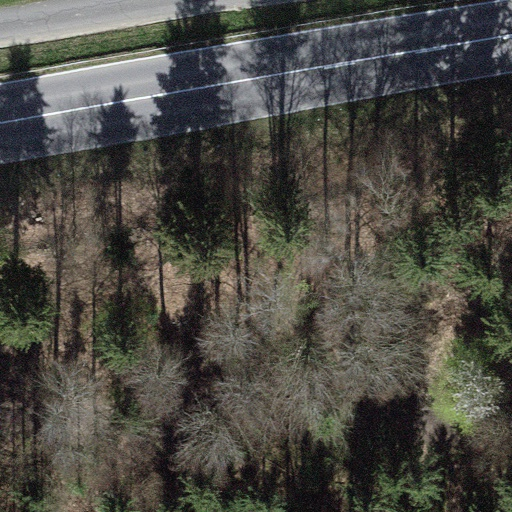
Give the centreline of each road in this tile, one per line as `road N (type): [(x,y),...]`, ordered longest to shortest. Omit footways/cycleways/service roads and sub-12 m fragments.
road 1 (primary): [(0,123),(511,34)]
road 2 (track): [(0,419),(511,421)]
